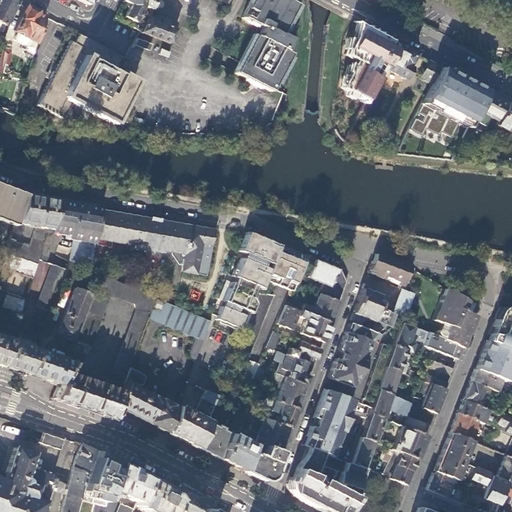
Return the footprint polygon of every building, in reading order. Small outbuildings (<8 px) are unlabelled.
[(0,0),(0,27),(2,29),(16,1),(13,0),(0,0)] [(139,32),(146,19),(149,14),(154,4),(149,1),(146,0),(123,0),(123,1),(130,4),(123,17),(133,22),(131,27),(139,32)] [(253,35),(232,75),(268,93),(271,88),(288,54),(282,51),(288,39),(279,34),(294,4),(286,0),(249,0),(243,13),(241,18),(255,25),(260,28),(256,37),(253,35)] [(33,10),(26,6),(13,31),(15,32),(36,43),(45,16),(33,10)] [(146,19),(174,29),(176,23),(149,14),(146,19)] [(153,37),(169,43),(174,29),(146,19),(139,32),(153,37)] [(381,68),(394,44),(376,35),(358,25),(343,54),(355,60),(340,87),(353,94),(352,95),(360,100),(362,104),(381,68)] [(12,38),(13,41),(33,52),(36,43),(15,32),(12,38)] [(77,33),(73,41),(70,39),(35,103),(62,117),(71,100),(111,121),(133,80),(119,73),(126,58),(111,51),(87,38),(77,33)] [(132,45),(148,51),(150,45),(135,39),(132,45)] [(394,44),(381,68),(403,79),(409,68),(406,67),(413,54),(394,44)] [(169,52),(160,49),(158,54),(167,57),(169,52)] [(0,51),(0,63),(7,64),(9,52),(0,51)] [(419,77),(430,83),(438,67),(427,61),(419,77)] [(430,83),(415,112),(424,117),(421,122),(412,118),(406,129),(419,136),(423,129),(436,136),(438,132),(449,138),(456,123),(465,128),(470,119),(484,91),(458,78),(438,67),(430,83)] [(483,126),(488,117),(496,122),(506,103),(495,97),(484,91),(470,119),(483,126)] [(511,106),(506,103),(496,122),(494,126),(511,135),(511,106)] [(5,187),(0,185),(0,217),(13,222),(22,195),(5,187)] [(22,195),(13,222),(34,226),(27,247),(7,240),(2,253),(35,263),(47,229),(57,199),(40,197),(23,194),(22,195)] [(75,203),(57,199),(47,229),(59,232),(58,237),(72,236),(74,226),(76,227),(77,221),(63,219),(67,206),(73,205),(78,205),(82,206),(81,204),(75,203)] [(71,253),(71,255),(71,257),(71,262),(75,264),(85,268),(91,236),(96,209),(95,206),(81,204),(82,206),(78,205),(73,205),(67,206),(63,219),(77,221),(76,227),(74,226),(72,236),(71,243),(71,248),(71,253)] [(205,275),(213,230),(147,218),(96,209),(91,236),(98,237),(112,240),(136,244),(135,247),(162,252),(163,249),(172,251),(184,253),(182,264),(181,271),(205,275)] [(267,242),(244,232),(240,242),(237,251),(243,253),(262,261),(269,264),(274,248),(266,245),(267,242)] [(98,237),(96,243),(111,246),(112,240),(98,237)] [(275,245),(274,248),(269,264),(267,270),(263,280),(274,285),(281,269),(288,250),(275,245)] [(296,253),(288,250),(281,269),(288,272),(296,253)] [(184,253),(172,251),(172,253),(179,264),(182,264),(184,253)] [(35,263),(2,253),(0,259),(0,267),(31,278),(35,263)] [(262,261),(243,253),(241,259),(260,267),(262,261)] [(297,254),(296,253),(288,272),(295,275),(303,256),(297,254)] [(408,267),(373,254),(366,273),(401,286),(408,267)] [(263,280),(267,270),(260,267),(241,259),(239,258),(234,270),(231,277),(259,289),(263,280)] [(339,271),(312,260),(305,277),(320,283),(316,294),(336,302),(344,282),(339,271)] [(68,261),(65,269),(64,274),(70,276),(75,264),(71,262),(68,261)] [(65,269),(51,264),(35,306),(49,311),(64,274),(65,269)] [(281,269),(274,285),(288,291),(295,275),(288,272),(281,269)] [(103,270),(101,275),(115,281),(117,276),(103,270)] [(115,281),(101,275),(85,314),(99,320),(108,296),(114,297),(132,303),(134,310),(110,374),(124,379),(128,367),(147,316),(154,297),(115,281)] [(217,299),(221,301),(229,282),(224,280),(217,299)] [(229,282),(221,301),(231,304),(237,308),(238,307),(249,310),(249,311),(250,311),(253,304),(250,298),(248,297),(250,291),(229,282)] [(359,289),(372,293),(375,287),(362,282),(359,289)] [(55,334),(70,340),(88,294),(73,288),(55,334)] [(466,338),(475,316),(466,313),(467,311),(470,304),(465,301),(445,288),(431,320),(445,326),(440,341),(461,348),(466,338)] [(371,321),(377,308),(381,296),(372,293),(359,289),(350,313),(361,317),(371,321)] [(402,317),(410,292),(400,289),(391,313),(401,317),(402,317)] [(0,304),(0,306),(19,313),(24,299),(4,292),(0,304)] [(413,294),(410,292),(402,317),(404,317),(413,294)] [(257,294),(253,304),(250,311),(234,351),(249,353),(270,300),(257,294)] [(336,302),(316,294),(310,307),(300,303),(298,311),(328,322),(336,302)] [(175,306),(154,297),(147,316),(161,322),(160,323),(193,337),(201,340),(209,321),(175,306)] [(298,311),(283,305),(275,323),(289,329),(294,315),(304,319),(299,333),(321,341),(328,322),(298,311)] [(214,319),(236,327),(242,313),(219,306),(214,319)] [(485,340),(473,370),(500,380),(502,381),(511,357),(511,350),(510,350),(511,344),(511,309),(498,307),(488,333),(489,334),(487,340),(485,340)] [(386,327),(391,313),(377,308),(371,321),(386,327)] [(361,317),(350,313),(348,320),(359,324),(361,317)] [(99,320),(85,314),(82,323),(95,328),(99,320)] [(432,335),(400,322),(392,345),(409,352),(412,344),(411,343),(413,338),(421,341),(419,344),(427,347),(432,335)] [(95,328),(82,323),(79,331),(92,336),(95,328)] [(92,336),(79,331),(75,340),(89,345),(92,336)] [(271,350),(279,334),(274,332),(271,331),(263,347),(271,350)] [(350,387),(367,340),(343,331),(337,347),(338,351),(336,359),(332,360),(327,374),(328,378),(350,387)] [(0,337),(0,365),(8,341),(9,340),(0,337)] [(193,360),(201,340),(193,337),(185,356),(193,360)] [(89,345),(75,340),(72,349),(85,354),(89,345)] [(314,358),(318,348),(298,340),(294,350),(288,348),(286,355),(305,362),(309,364),(312,357),(314,358)] [(16,344),(8,341),(0,365),(12,369),(25,373),(34,350),(23,347),(24,344),(17,342),(16,344)] [(384,365),(391,348),(381,344),(361,398),(372,402),(376,389),(384,365)] [(406,359),(409,352),(392,345),(391,348),(384,365),(397,370),(402,373),(405,362),(401,360),(402,357),(406,359)] [(68,361),(34,350),(25,373),(35,377),(57,384),(60,385),(65,370),(68,361)] [(234,351),(231,358),(246,361),(249,353),(234,351)] [(305,362),(286,355),(284,355),(276,374),(283,377),(304,385),(307,376),(301,374),(305,362)] [(452,369),(455,361),(440,355),(437,363),(452,369)] [(256,367),(257,364),(249,361),(243,375),(251,378),(252,377),(256,367)] [(449,376),(452,369),(437,363),(432,361),(429,368),(449,376)] [(397,370),(384,365),(376,389),(389,394),(397,370)] [(141,374),(128,367),(124,379),(122,382),(134,388),(135,385),(136,385),(141,385),(144,378),(141,374)] [(60,385),(57,384),(51,399),(65,404),(92,414),(109,420),(114,406),(118,394),(114,393),(115,390),(66,374),(68,371),(65,370),(60,385)] [(498,385),(500,380),(473,370),(469,381),(489,390),(495,392),(498,385)] [(443,390),(446,382),(427,375),(424,382),(443,390)] [(500,380),(498,385),(508,390),(510,385),(502,381),(500,380)] [(481,408),(489,390),(469,381),(461,400),(481,408)] [(156,400),(134,388),(122,382),(118,394),(114,406),(127,413),(145,422),(156,400)] [(437,406),(443,390),(424,382),(420,391),(425,394),(422,400),(437,406)] [(205,422),(216,395),(203,389),(192,415),(183,410),(174,406),(173,408),(163,431),(171,436),(182,441),(194,447),(205,422)] [(329,455),(351,400),(321,389),(310,418),(314,419),(313,422),(313,424),(313,425),(314,426),(309,438),(307,437),(303,447),(299,458),(302,459),(300,464),(297,462),(296,466),(294,469),(296,470),(294,474),(293,473),(291,478),(288,476),(284,485),(284,486),(284,489),(285,491),(286,493),(287,494),(288,495),(292,497),(309,505),(322,511),(345,511),(352,500),(356,489),(363,466),(351,462),(329,455)] [(389,394),(376,389),(372,402),(370,407),(368,413),(381,418),(389,394)] [(372,402),(361,398),(360,403),(370,407),(372,402)] [(163,431),(173,408),(156,400),(145,422),(152,426),(163,431)] [(434,413),(437,406),(422,400),(419,407),(434,413)] [(487,410),(481,408),(461,400),(455,414),(481,424),(487,410)] [(511,416),(499,412),(495,424),(511,430),(511,416)] [(381,418),(368,413),(359,437),(372,442),(375,433),(376,433),(378,428),(378,427),(381,418)] [(455,414),(448,432),(466,440),(471,427),(480,431),(483,425),(481,424),(455,414)] [(314,419),(310,418),(303,435),(307,437),(309,438),(314,426),(313,425),(313,424),(313,422),(314,419)] [(216,459),(227,433),(220,429),(220,428),(215,425),(215,427),(205,422),(194,447),(205,453),(216,459)] [(415,459),(424,436),(400,426),(390,450),(415,459)] [(62,439),(29,428),(26,437),(37,440),(36,443),(59,450),(62,439)] [(255,434),(246,430),(240,440),(251,445),(252,441),(255,434)] [(432,472),(466,486),(469,479),(473,467),(460,462),(469,441),(466,440),(448,432),(432,472)] [(240,440),(227,433),(216,459),(228,465),(241,471),(248,452),(251,445),(240,440)] [(365,461),(372,442),(359,437),(353,456),(365,461)] [(73,511),(90,450),(79,444),(58,511),(73,511)] [(499,467),(504,453),(477,444),(472,457),(499,467)] [(259,456),(248,452),(241,471),(248,475),(251,477),(257,480),(259,480),(260,481),(262,481),(263,481),(264,480),(266,480),(267,479),(268,477),(278,451),(263,445),(259,456)] [(386,460),(390,450),(380,445),(376,456),(386,460)] [(0,511),(40,511),(52,475),(28,467),(32,454),(13,447),(3,478),(0,477),(0,511)] [(89,511),(92,504),(101,507),(105,490),(115,462),(109,460),(98,454),(90,450),(73,511),(89,511)] [(404,485),(415,459),(390,450),(386,460),(381,473),(386,476),(395,456),(397,456),(388,477),(388,478),(404,485)] [(511,457),(505,455),(495,476),(506,481),(508,481),(511,471),(511,457)] [(353,456),(351,462),(363,466),(365,461),(353,456)] [(129,470),(115,462),(105,490),(135,502),(145,478),(129,470)] [(473,488),(470,487),(467,493),(464,492),(460,503),(466,505),(468,500),(475,503),(472,508),(475,509),(481,495),(489,474),(473,467),(469,479),(476,482),(473,488)] [(425,489),(449,499),(454,487),(464,491),(466,486),(432,472),(425,489)] [(489,495),(492,488),(501,492),(506,481),(495,476),(489,474),(481,495),(490,499),(484,511),(493,511),(499,499),(489,495)] [(145,478),(135,502),(133,505),(145,511),(169,511),(174,503),(172,502),(173,500),(169,494),(171,491),(157,484),(145,478)] [(507,503),(511,505),(511,482),(508,481),(506,481),(501,492),(510,496),(507,503)] [(454,487),(449,499),(460,503),(464,492),(464,491),(454,487)] [(119,503),(114,511),(130,511),(132,509),(119,503)] [(191,511),(185,508),(174,503),(169,511),(191,511)]
